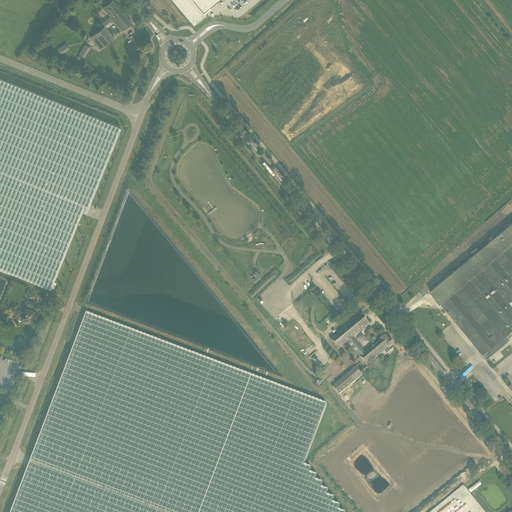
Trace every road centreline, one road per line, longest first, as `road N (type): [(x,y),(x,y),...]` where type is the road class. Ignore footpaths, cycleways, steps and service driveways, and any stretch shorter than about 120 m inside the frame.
road 1 (tertiary): [(511,458),(214,99)]
road 2 (unclassified): [(0,489),(141,116)]
road 3 (unclassified): [(141,116),(0,59)]
